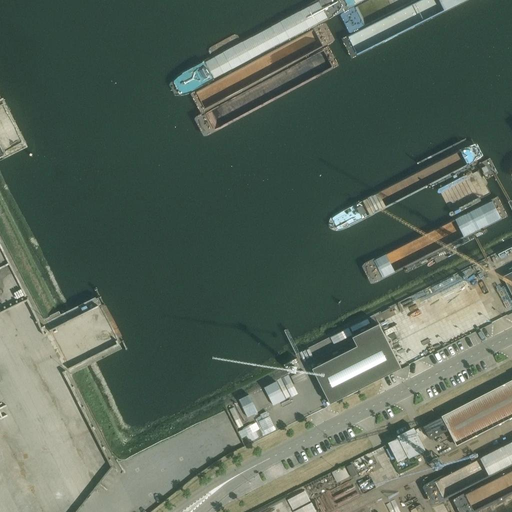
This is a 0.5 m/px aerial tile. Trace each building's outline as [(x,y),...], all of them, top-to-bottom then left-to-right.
[(511,272),(503,278),(511,295),(511,272)] [(312,369),(330,405),(381,380),(393,374),(402,369),(379,324),(352,338),(357,346),(312,369)] [(511,381),(442,416),(447,425),(457,445),(511,417),(511,381)] [(286,403),(276,408),(283,425),(293,421),(286,403)] [(267,415),(271,425),(280,421),(275,411),(267,415)] [(442,416),(433,421),(424,426),(429,435),(437,431),(437,430),(447,425),(442,416)] [(425,451),(414,429),(397,437),(399,439),(389,444),(391,448),(396,459),(398,462),(407,457),(409,460),(425,451)] [(396,459),(391,448),(387,450),(393,461),(396,459)] [(346,468),(335,473),(339,481),(350,476),(346,468)]
